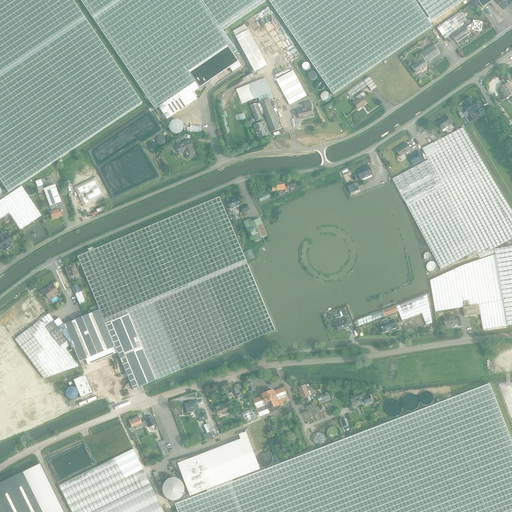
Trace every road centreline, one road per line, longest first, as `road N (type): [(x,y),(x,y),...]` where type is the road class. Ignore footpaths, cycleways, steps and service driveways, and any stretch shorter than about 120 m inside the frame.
road 1 (unclassified): [(511,335),(257,367),(35,448)]
road 2 (unclassified): [(325,166),(238,179),(67,252),(0,297)]
road 3 (unclassified): [(0,271),(82,223),(224,163),(321,147)]
road 4 (unclassified): [(321,147),(371,124),(511,27)]
road 5 (unclassified): [(476,77),(370,148),(325,166)]
